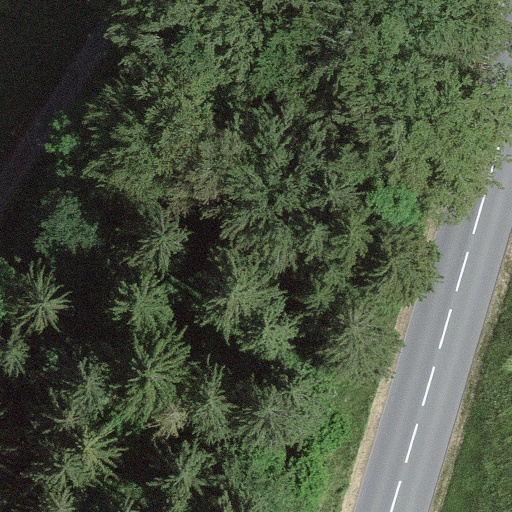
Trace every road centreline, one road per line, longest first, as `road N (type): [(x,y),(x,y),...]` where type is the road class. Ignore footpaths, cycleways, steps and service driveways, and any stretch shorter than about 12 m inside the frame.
road 1 (secondary): [(401,511),(511,133)]
road 2 (track): [(172,0),(97,155),(0,263)]
